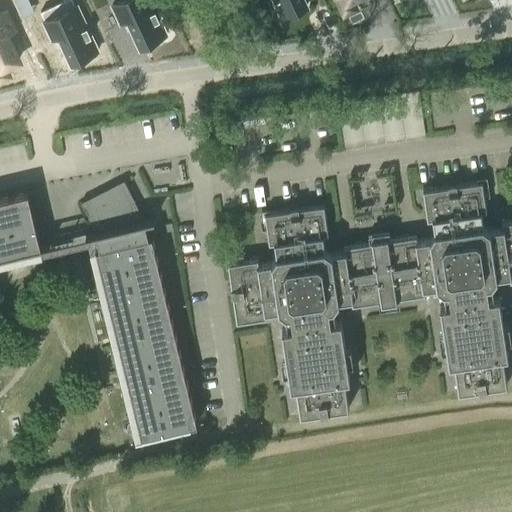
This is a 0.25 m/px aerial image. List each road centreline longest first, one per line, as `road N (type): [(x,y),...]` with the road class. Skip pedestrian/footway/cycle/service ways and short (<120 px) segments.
road 1 (residential): [(0,493),(229,436),(235,421),(202,184)]
road 2 (residential): [(511,33),(189,79)]
road 3 (residential): [(202,184),(511,139)]
road 4 (residential): [(189,79),(0,112)]
